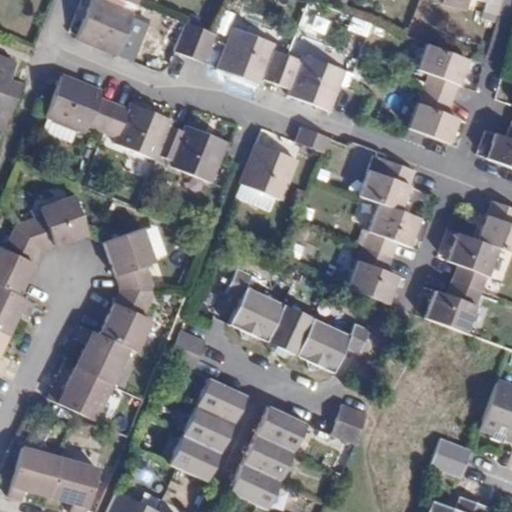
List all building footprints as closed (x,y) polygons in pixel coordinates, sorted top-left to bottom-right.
[(132,16),(94,0),(92,0),(87,11),(92,14),(87,22),(84,20),(76,39),(116,55),(132,16)] [(483,9),(498,14),(502,1),(498,0),(484,0),(484,2),(483,9)] [(92,14),(87,11),(85,16),(84,20),(87,22),(92,14)] [(201,29),(185,23),(174,52),(189,58),(201,29)] [(213,41),(215,35),(201,29),(189,58),(203,64),(213,41)] [(275,85),(286,56),(271,50),(272,45),(232,29),(226,46),(218,69),(231,74),(233,69),(241,72),(237,77),(258,85),(260,79),(275,85)] [(452,100),(458,85),(465,59),(425,44),(416,70),(427,75),(421,89),(452,100)] [(0,130),(1,131),(20,85),(8,80),(15,63),(0,56),(0,130)] [(301,61),(286,56),(275,85),(290,90),(288,96),(307,104),(309,98),(316,101),(314,106),(328,112),(338,86),(342,72),(303,56),(301,61)] [(74,81),(61,76),(45,117),(47,118),(75,129),(85,132),(87,126),(102,132),(114,103),(100,97),(101,92),(81,84),(78,89),(72,86),(74,81)] [(446,115),(452,100),(421,89),(407,129),(448,144),(457,119),(446,115)] [(157,153),(169,125),(171,119),(158,113),(155,119),(147,116),(149,110),(131,103),(129,109),(114,103),(102,132),(116,137),(114,144),(155,160),(157,153)] [(158,113),(149,110),(147,116),(155,119),(158,113)] [(75,129),(47,118),(41,133),(68,143),(75,129)] [(511,168),(511,123),(506,138),(493,133),(484,158),(511,168)] [(206,132),(186,124),(184,131),(169,125),(157,153),(172,158),(170,166),(209,181),(226,140),(212,135),(210,141),(204,138),(206,132)] [(295,143),(324,154),(330,139),(300,127),(295,143)] [(212,135),(206,132),(204,138),(210,141),(212,135)] [(255,145),(240,184),(280,199),(296,160),(276,153),(274,157),(266,154),(269,150),(255,145)] [(373,157),(358,195),(371,201),(379,204),(400,212),(409,187),(414,172),(385,161),(373,157)] [(16,223),(15,225),(38,251),(86,234),(72,195),(39,208),(40,214),(16,223)] [(371,201),(361,229),(369,232),(379,204),(371,201)] [(511,208),(492,202),(486,216),(477,241),(497,249),(511,254),(511,208)] [(369,232),(363,247),(392,258),(398,243),(409,247),(420,220),(400,212),(379,204),(369,232)] [(38,251),(15,225),(4,249),(0,247),(0,287),(17,296),(38,251)] [(119,290),(155,292),(146,265),(153,262),(142,229),(103,242),(119,290)] [(361,229),(356,244),(363,247),(369,232),(361,229)] [(457,266),(452,281),(480,292),(488,273),(497,249),(477,241),(456,233),(445,261),(457,266)] [(363,247),(347,289),(388,305),(398,277),(386,273),(392,258),(363,247)] [(497,249),(488,273),(502,278),(511,254),(497,249)] [(229,324),(266,341),(286,302),(248,285),(253,274),(240,267),(227,293),(241,300),(229,324)] [(434,291),(423,319),(464,334),(480,292),(452,281),(446,296),(434,291)] [(34,304),(17,296),(0,287),(0,332),(6,336),(17,312),(27,318),(34,304)] [(143,317),(155,292),(119,290),(98,335),(127,349),(134,352),(149,320),(143,317)] [(266,341),(294,354),(313,316),(286,302),(266,341)] [(313,316),(294,354),(332,373),(344,348),(358,354),(370,330),(355,323),(350,333),(313,316)] [(74,368),(110,385),(127,349),(98,335),(81,327),(75,340),(84,345),(74,368)] [(171,360),(195,370),(207,342),(183,332),(171,360)] [(92,421),(110,385),(74,368),(62,391),(52,386),(46,399),(72,412),(92,421)] [(196,405),(234,424),(247,394),(209,377),(196,405)] [(509,429),(511,430),(511,385),(498,380),(480,427),(492,432),(506,437),(509,429)] [(220,453),(234,424),(196,405),(182,435),(220,453)] [(255,433),(294,452),(308,423),(268,405),(255,433)] [(363,424),(366,414),(344,405),(332,433),(355,444),(363,424)] [(503,443),(506,437),(492,432),(490,438),(503,443)] [(241,463),(280,481),(294,452),(255,433),(241,463)] [(207,482),(220,453),(182,435),(169,464),(207,482)] [(472,452),(440,439),(429,468),(461,480),(472,452)] [(48,497),(59,459),(21,448),(6,497),(20,501),(23,490),(48,497)] [(70,511),(85,511),(96,469),(59,459),(48,497),(73,504),(70,511)] [(267,509),(280,481),(241,463),(229,491),(267,509)] [(157,511),(158,511),(117,492),(108,511),(157,511)] [(471,511),(475,502),(460,496),(455,509),(432,501),(427,511),(471,511)] [(488,511),(490,508),(475,502),(471,511),(488,511)]
